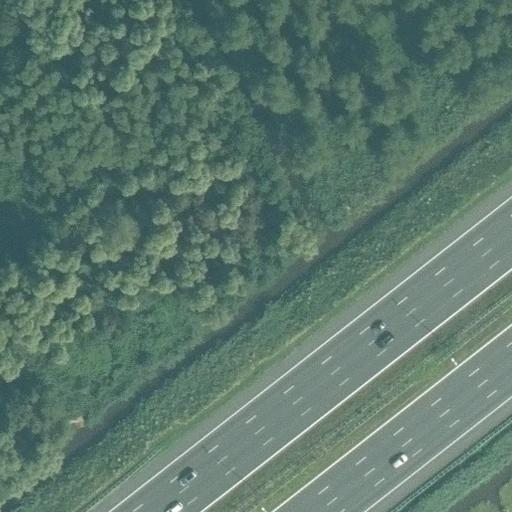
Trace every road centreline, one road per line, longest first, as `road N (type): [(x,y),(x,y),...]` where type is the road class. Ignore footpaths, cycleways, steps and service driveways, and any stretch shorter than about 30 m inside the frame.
road 1 (motorway): [(511,237),(162,511)]
road 2 (motorway): [(321,511),(511,363)]
